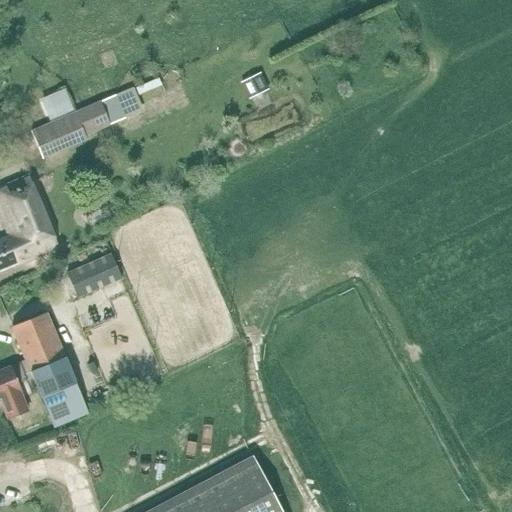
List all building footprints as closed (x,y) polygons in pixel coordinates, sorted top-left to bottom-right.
[(103,71),(116,66),(112,51),(98,56),(103,71)] [(259,74),(242,82),(250,99),(267,92),(259,74)] [(144,76),(124,83),(127,92),(148,84),(144,76)] [(124,120),(116,103),(114,97),(31,133),(41,156),(85,137),(84,135),(106,125),(107,127),(124,120)] [(0,270),(56,249),(43,216),(27,176),(0,187),(0,215),(9,238),(0,241),(0,270)] [(78,299),(121,280),(122,279),(111,255),(68,275),(78,299)] [(87,414),(75,384),(45,313),(11,328),(53,428),(87,414)] [(17,385),(27,381),(19,363),(0,371),(0,402),(7,419),(27,411),(17,385)] [(281,511),(252,457),(148,511),(281,511)]
